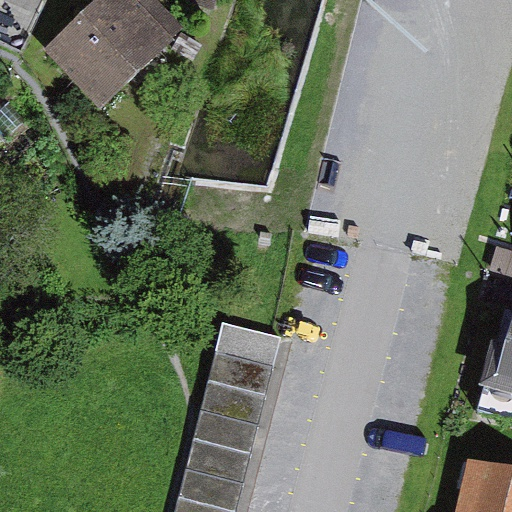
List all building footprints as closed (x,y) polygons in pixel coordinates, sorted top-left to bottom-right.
[(149,0),(150,0),(149,0),(98,0),(49,47),(103,104),(182,29),(154,0),(149,0)] [(191,0),(191,4),(215,11),(217,0),(191,0)] [(511,326),(508,342),(493,337),(479,383),(511,393),(511,326)] [(238,511),(281,345),(216,329),(170,511),(238,511)] [(511,511),(511,479),(477,472),(467,511),(511,511)]
